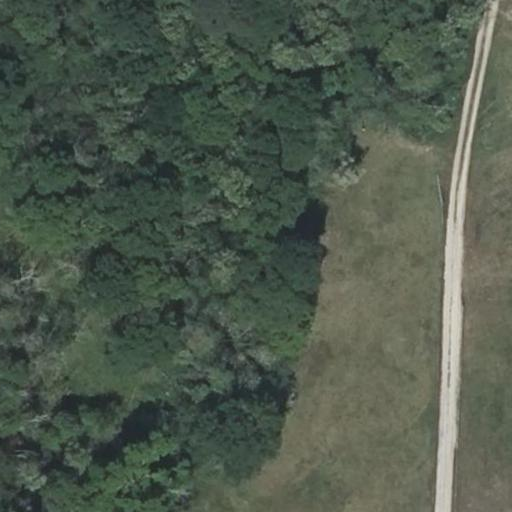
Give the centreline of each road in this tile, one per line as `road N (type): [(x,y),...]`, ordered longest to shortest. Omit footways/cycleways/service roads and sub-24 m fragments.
road 1 (track): [(448,511),(450,193),(488,0)]
road 2 (track): [(194,511),(0,194)]
